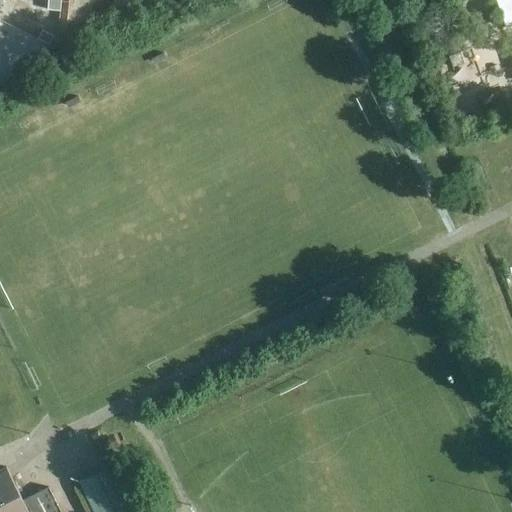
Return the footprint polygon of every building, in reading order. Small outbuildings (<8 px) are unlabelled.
[(126,0),(115,0),(113,2),(117,9),(128,2),(126,0)] [(511,0),(496,0),(503,20),(506,27),(511,24),(511,0)] [(61,2),(48,1),(47,10),(60,11),(61,2)] [(53,36),(41,31),(37,39),(49,45),(53,36)] [(448,55),(453,68),(464,64),(460,51),(448,55)] [(115,463),(78,482),(92,511),(124,511),(136,506),(115,463)] [(0,511),(59,511),(48,488),(33,495),(22,501),(5,468),(0,470),(0,511)]
